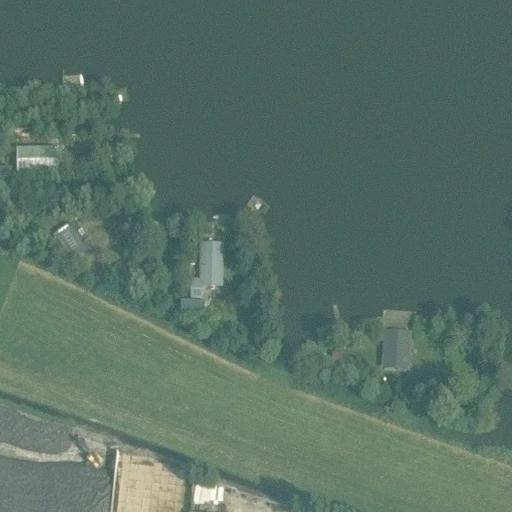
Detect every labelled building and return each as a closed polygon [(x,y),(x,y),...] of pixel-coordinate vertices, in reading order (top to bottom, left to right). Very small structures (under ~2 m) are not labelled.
[(58,151),(18,151),(18,178),(58,178),(58,151)] [(12,170),(0,170),(0,179),(12,180),(12,170)] [(68,228),(54,238),(64,254),(72,267),(79,261),(81,264),(87,261),(85,258),(86,256),(68,228)] [(203,246),(203,276),(222,276),(222,247),(203,246)] [(203,283),(201,283),(191,283),(191,301),(203,301),(203,290),(203,283)] [(190,317),(198,318),(198,305),(190,305),(190,317)] [(337,327),(337,328),(317,332),(320,344),(320,345),(340,341),(340,338),(337,327)] [(385,337),(383,367),(407,369),(410,338),(385,337)] [(331,364),(345,367),(346,358),(333,356),(331,364)]
